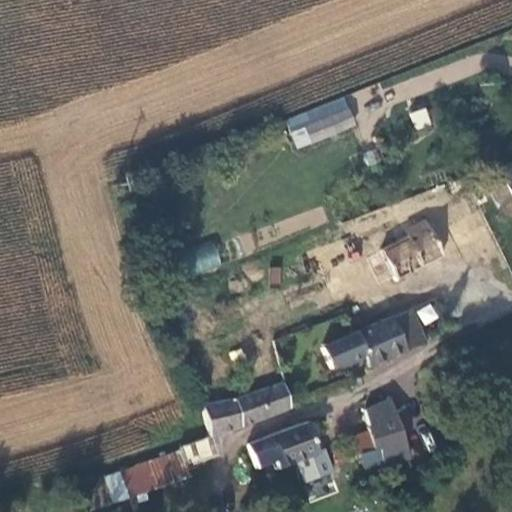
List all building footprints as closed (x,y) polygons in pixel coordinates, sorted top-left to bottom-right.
[(426,107),(410,112),(415,130),(431,125),(426,107)] [(344,108),(301,128),(291,132),(298,148),(309,143),(351,126),(344,108)] [(511,168),(499,175),(502,182),(511,203),(511,168)] [(497,210),(511,203),(502,182),(487,187),(497,210)] [(386,208),(384,206),(376,209),(383,228),(397,221),(398,224),(408,221),(411,230),(418,227),(407,201),(386,208)] [(440,260),(424,224),(418,227),(411,230),(408,221),(398,224),(397,221),(383,228),(366,235),(374,252),(365,257),(377,282),(392,278),(396,282),(440,260)] [(185,250),(192,275),(222,267),(215,242),(185,250)] [(423,325),(439,319),(432,303),(416,309),(423,325)] [(421,340),(408,309),(385,318),(353,332),(361,355),(365,366),(421,340)] [(361,355),(353,332),(321,347),(330,367),(344,361),(345,363),(361,355)] [(232,429),(286,408),(280,385),(237,396),(198,405),(205,437),(232,429)] [(440,386),(434,386),(430,389),(429,395),(432,401),(438,403),(442,400),(445,395),(443,390),(440,386)] [(385,400),(360,413),(364,426),(394,419),(385,400)] [(394,419),(364,426),(366,433),(371,450),(376,448),(381,465),(407,457),(394,419)] [(315,452),(305,424),(247,447),(255,467),(272,462),(275,467),(315,452)] [(343,458),(371,450),(366,433),(338,442),(343,458)] [(210,454),(205,437),(196,439),(178,445),(180,452),(100,477),(108,503),(201,472),(197,457),(210,454)] [(333,477),(305,480),(308,498),(336,495),(333,477)]
